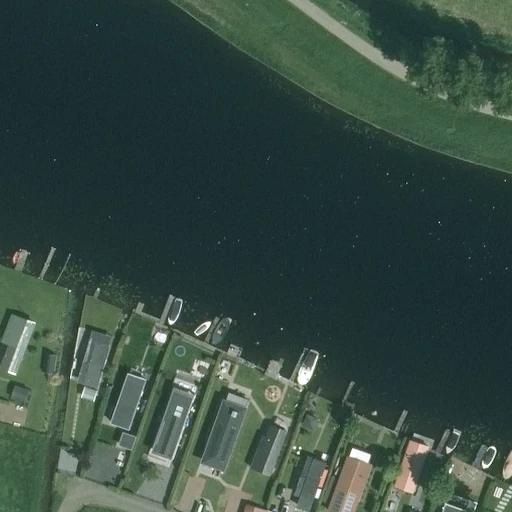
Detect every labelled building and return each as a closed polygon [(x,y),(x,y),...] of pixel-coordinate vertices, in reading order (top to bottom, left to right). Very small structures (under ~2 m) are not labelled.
[(20,317),(0,368),(16,374),(31,336),(28,335),(33,322),(20,317)] [(94,344),(83,384),(98,388),(109,349),(94,344)] [(128,375),(111,424),(129,431),(146,381),(128,375)] [(176,385),(153,449),(173,456),(196,392),(176,385)] [(222,409),(203,462),(222,469),(227,471),(249,409),(225,401),(222,409)] [(141,434),(153,438),(158,421),(146,417),(141,434)] [(269,476),(286,433),(272,428),(268,440),(263,438),(251,469),(269,476)] [(113,459),(126,465),(133,449),(120,443),(113,459)] [(323,511),(324,511),(351,511),(370,464),(345,454),(323,511)] [(305,483),(300,481),(297,488),(303,490),(297,506),(310,511),(326,466),(313,461),(305,483)] [(90,480),(103,481),(104,463),(91,463),(90,480)] [(229,511),(234,497),(222,494),(217,509),(226,511),(229,511)]
